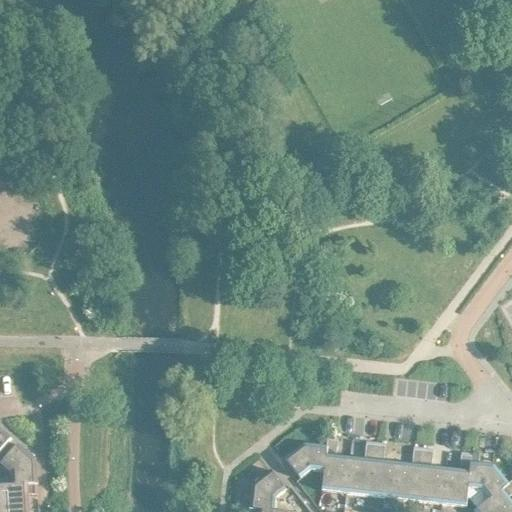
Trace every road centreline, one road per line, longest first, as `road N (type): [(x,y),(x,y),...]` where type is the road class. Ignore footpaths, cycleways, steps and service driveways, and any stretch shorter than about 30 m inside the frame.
road 1 (residential): [(511,260),(466,318),(474,354),(508,398)]
road 2 (residential): [(508,398),(473,407),(350,398)]
